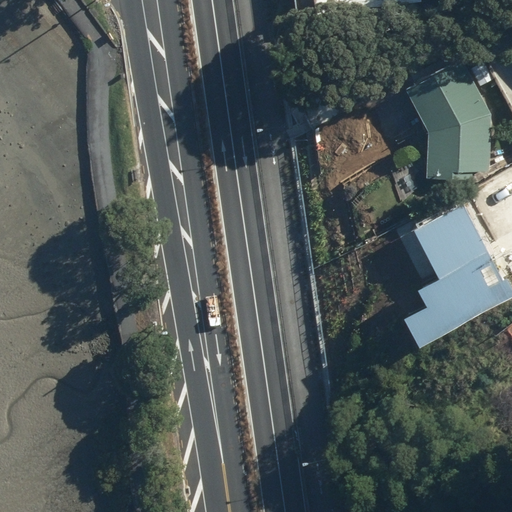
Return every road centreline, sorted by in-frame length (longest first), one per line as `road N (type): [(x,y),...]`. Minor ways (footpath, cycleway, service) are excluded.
road 1 (primary): [(155,0),(230,511)]
road 2 (residential): [(511,2),(332,94)]
